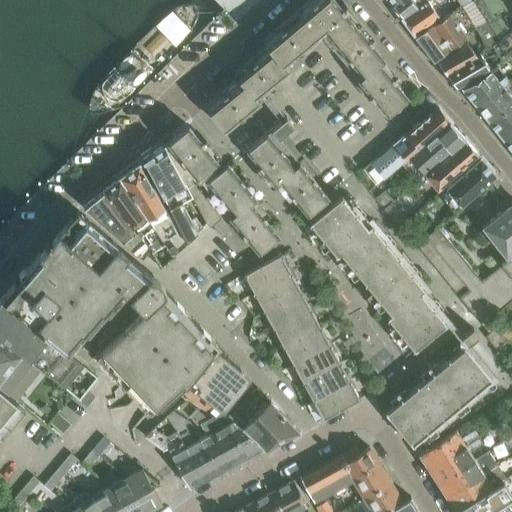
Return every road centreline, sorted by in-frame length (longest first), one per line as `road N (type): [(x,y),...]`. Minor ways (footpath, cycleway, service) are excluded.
road 1 (residential): [(227,148),(289,97),(347,170),(390,132),(328,55)]
road 2 (residential): [(320,437),(168,277),(210,233)]
road 3 (residential): [(177,89),(0,275)]
road 4 (residential): [(511,172),(364,0)]
road 5 (residential): [(181,511),(320,437)]
road 6 (residential): [(270,0),(177,89)]
road 7 (residential): [(438,511),(366,414)]
